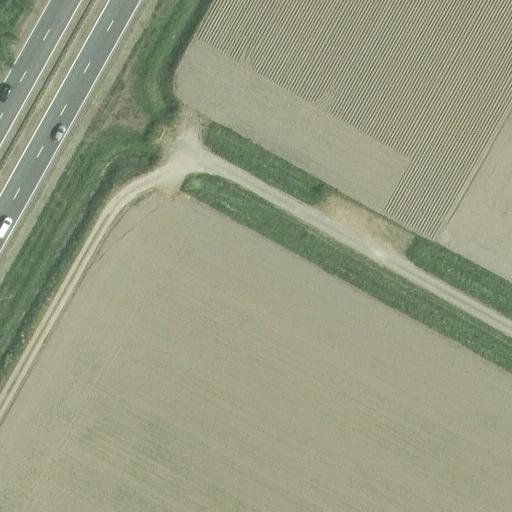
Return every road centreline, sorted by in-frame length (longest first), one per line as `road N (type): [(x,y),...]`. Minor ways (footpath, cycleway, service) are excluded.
road 1 (unclassified): [(511,334),(174,140)]
road 2 (trunk): [(0,221),(123,0)]
road 3 (trunk): [(64,0),(0,115)]
